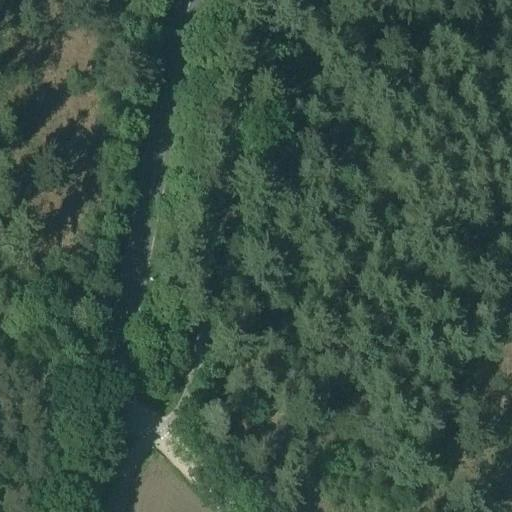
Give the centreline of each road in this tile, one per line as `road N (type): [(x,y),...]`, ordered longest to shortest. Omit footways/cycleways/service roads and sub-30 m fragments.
road 1 (tertiary): [(85,511),(191,0)]
road 2 (track): [(239,511),(163,431),(108,407)]
